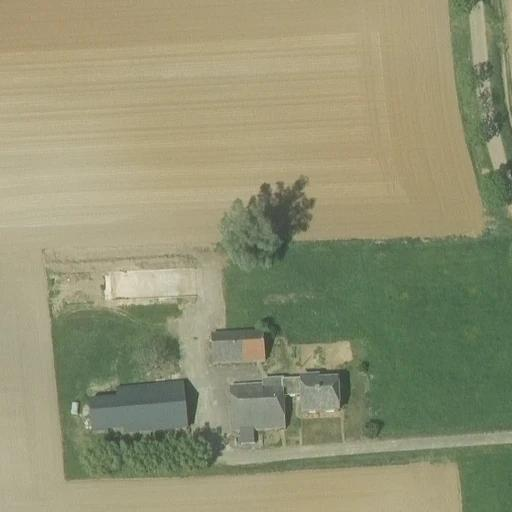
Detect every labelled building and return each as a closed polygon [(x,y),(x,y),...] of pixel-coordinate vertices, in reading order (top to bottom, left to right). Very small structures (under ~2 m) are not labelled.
[(255,279),(256,306),(320,303),(319,276),(255,279)] [(155,332),(154,312),(119,314),(120,334),(155,332)] [(212,368),(265,364),(263,333),(210,337),(212,368)] [(319,384),(319,379),(299,380),(299,384),(283,385),(283,382),(263,383),(263,388),(230,390),(233,434),(239,434),(240,448),(253,447),(252,433),(286,431),(284,400),(300,399),(301,418),(339,416),(337,383),(319,384)] [(115,383),(87,385),(91,437),(115,435),(112,400),(116,400),(115,383)] [(159,386),(163,435),(187,433),(183,384),(159,386)]
